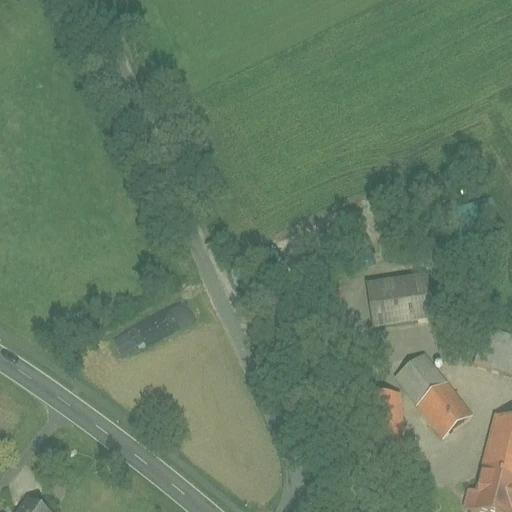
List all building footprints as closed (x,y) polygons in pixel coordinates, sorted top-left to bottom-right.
[(493,200),(454,213),(462,238),(501,224),(493,200)] [(374,287),(378,330),(438,324),(434,280),(374,287)] [(419,412),(443,446),(472,425),(448,391),(419,412)] [(384,478),(411,475),(404,398),(394,399),(398,434),(380,436),(384,478)] [(511,511),(511,424),(495,420),(473,511),(511,511)]
